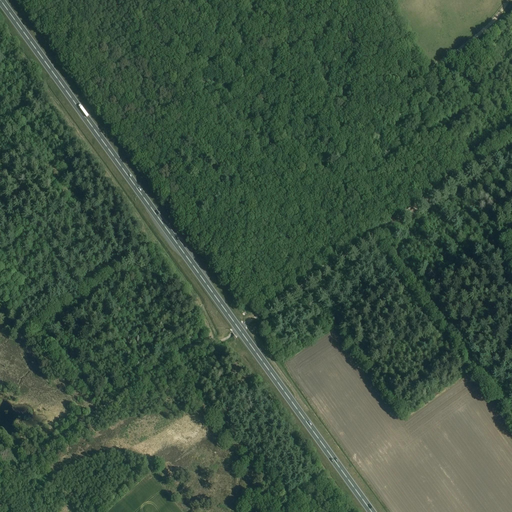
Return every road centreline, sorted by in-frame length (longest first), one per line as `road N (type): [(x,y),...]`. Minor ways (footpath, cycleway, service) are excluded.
road 1 (trunk): [(371,511),(0,0)]
road 2 (track): [(212,342),(188,291),(49,96),(0,120)]
road 3 (track): [(260,313),(511,142)]
road 4 (track): [(0,480),(186,348),(212,342)]
